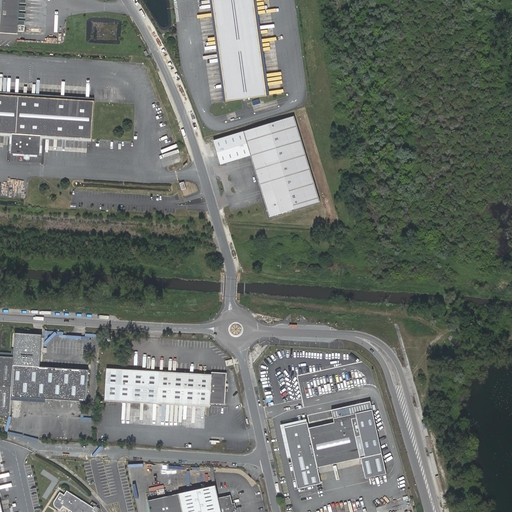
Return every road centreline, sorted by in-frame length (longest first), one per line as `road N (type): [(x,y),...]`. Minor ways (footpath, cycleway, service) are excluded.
road 1 (unclassified): [(127,0),(183,112),(231,275)]
road 2 (unclassified): [(15,446),(265,462)]
road 3 (unclassified): [(220,329),(0,315)]
road 4 (unclassified): [(439,511),(398,363),(382,344),(349,335)]
road 5 (unclassified): [(349,335),(381,359),(430,511)]
road 6 (unknown): [(109,418),(258,429)]
